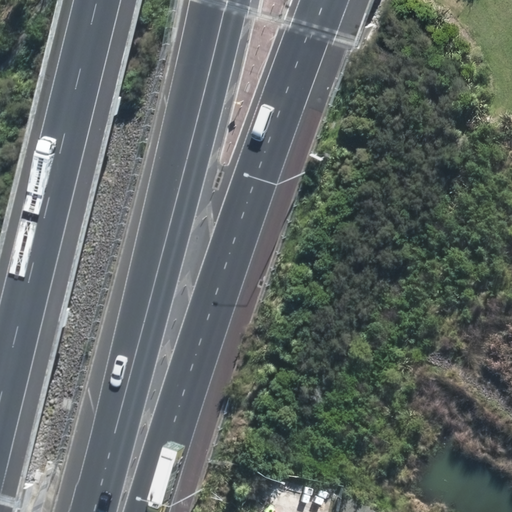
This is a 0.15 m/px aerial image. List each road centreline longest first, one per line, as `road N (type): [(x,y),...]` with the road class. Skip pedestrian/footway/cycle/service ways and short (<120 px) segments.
road 1 (motorway): [(321,0),(147,511)]
road 2 (motorway): [(223,0),(92,511)]
road 3 (motorway): [(0,443),(117,0)]
